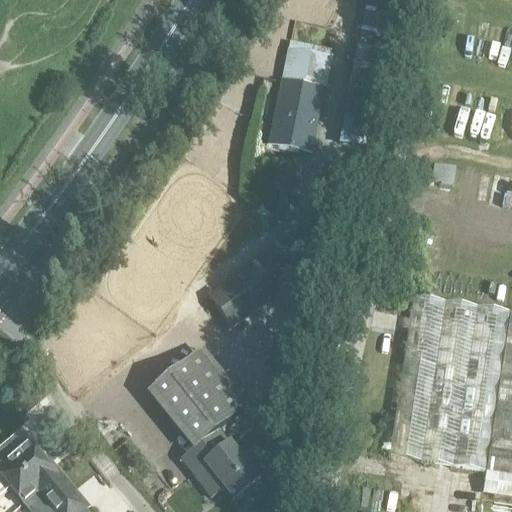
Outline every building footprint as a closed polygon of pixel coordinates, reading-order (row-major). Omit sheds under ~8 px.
[(363,152),(372,153),(375,154),(379,133),(386,97),(394,57),(357,50),(339,147),(363,152)] [(269,147),(282,149),(310,155),(322,93),(281,84),(269,147)] [(209,299),(233,331),(263,309),(252,294),(284,269),(295,284),(309,273),(303,264),(302,263),(315,253),(298,232),(285,241),(209,299)] [(388,459),(486,474),(510,316),(412,302),(388,459)] [(482,495),(511,499),(511,316),(510,316),(486,474),(485,481),(484,481),(482,495)] [(218,434),(243,413),(198,358),(152,395),(197,451),(218,434)] [(264,439),(286,444),(302,369),(281,364),(264,439)] [(231,448),(230,447),(225,451),(218,443),(222,440),(218,434),(197,451),(192,455),(204,469),(192,477),(211,500),(222,491),(233,504),(232,505),(233,505),(260,484),(259,483),(230,448),(231,448)] [(16,438),(0,451),(0,500),(10,492),(23,506),(35,496),(30,490),(42,480),(32,469),(41,461),(29,448),(26,450),(16,438)] [(41,461),(32,469),(42,480),(50,473),(41,461)] [(35,496),(23,506),(27,511),(84,511),(87,509),(54,470),(50,473),(42,480),(30,490),(35,496)]
